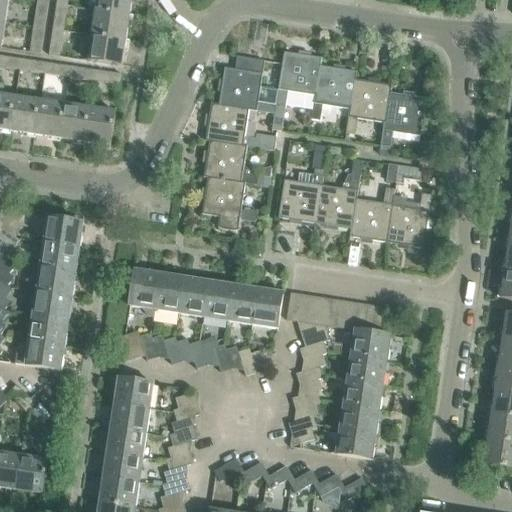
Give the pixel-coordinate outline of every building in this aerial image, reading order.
[(0,0),(0,23),(6,24),(9,0),(0,0)] [(57,0),(56,6),(68,8),(69,0),(57,0)] [(97,0),(95,12),(130,17),(132,0),(97,0)] [(37,3),(33,28),(45,30),(49,5),(37,3)] [(53,31),(64,33),(68,8),(56,6),(53,31)] [(91,37),(126,42),(130,17),(95,12),(91,37)] [(33,28),(29,54),(41,56),(45,30),(33,28)] [(49,57),(60,59),(64,33),(53,31),(49,57)] [(88,63),(122,68),(126,42),(91,37),(88,63)] [(285,54),(277,108),(275,117),(272,132),(282,134),(286,107),(314,112),(316,97),(321,68),(322,68),(323,60),(285,54)] [(0,69),(19,73),(21,61),(0,57),(0,69)] [(227,70),(222,107),(221,108),(249,112),(249,113),(275,117),(277,108),(277,106),(259,103),(266,65),(238,60),(237,72),(227,70)] [(19,73),(44,76),(46,65),(21,61),(19,73)] [(44,76),(69,80),(71,68),(46,65),(44,76)] [(69,80),(94,84),(96,72),(71,68),(69,80)] [(358,74),(322,68),(321,68),(316,97),(314,112),(312,121),(321,123),(324,106),(351,110),(356,81),(358,74)] [(96,72),(94,84),(120,88),(121,76),(96,72)] [(351,110),(347,134),(357,136),(360,120),(387,124),(388,124),(389,110),(391,95),(393,87),(356,81),(351,110)] [(0,131),(10,133),(15,98),(0,95),(0,131)] [(387,124),(383,147),(393,149),(395,132),(422,136),(428,101),(391,95),(389,110),(388,124),(387,124)] [(10,133),(35,137),(40,102),(15,98),(10,133)] [(35,137),(60,141),(65,106),(40,102),(35,137)] [(60,141),(85,145),(90,109),(65,106),(60,141)] [(209,143),(247,150),(275,154),(277,140),(257,137),(256,141),(245,139),(249,113),(249,112),(221,108),(222,107),(211,106),(206,143),(209,143)] [(90,109),(85,145),(110,149),(116,113),(90,109)] [(209,143),(204,179),(207,180),(246,187),(258,189),(259,178),(255,177),(256,171),(244,169),(247,150),(209,143)] [(329,149),(316,147),(313,171),(315,171),(325,173),(329,149)] [(383,147),(382,156),(394,158),(396,149),(393,149),(383,147)] [(428,154),(419,152),(417,162),(427,163),(428,154)] [(353,162),(351,177),(361,179),(362,171),(364,163),(353,162)] [(389,167),(386,184),(396,185),(399,169),(392,168),(389,167)] [(256,171),(255,177),(259,178),(269,179),(271,168),(256,171)] [(280,219),(317,225),(323,187),(325,173),(315,171),(313,187),(285,182),(280,219)] [(317,225),(351,231),(352,231),(357,202),(361,179),(351,177),(349,177),(342,191),(323,187),(317,225)] [(258,189),(270,191),(271,179),(269,179),(259,178),(258,189)] [(242,213),(246,187),(207,180),(202,216),(219,219),(217,229),(221,231),(225,232),(230,232),(234,233),(238,233),(240,222),(256,224),(257,215),(242,213)] [(351,231),(350,239),(387,245),(393,207),(396,192),(386,190),(383,206),(357,202),(352,231),(351,231)] [(393,207),(387,245),(423,250),(432,198),(422,196),(420,212),(393,207)] [(1,217),(0,217),(0,230),(13,239),(27,220),(6,206),(1,217)] [(48,220),(44,245),(80,251),(83,225),(48,220)] [(18,243),(13,239),(0,230),(0,257),(10,264),(16,254),(12,252),(18,243)] [(44,245),(40,270),(76,275),(80,251),(44,245)] [(12,279),(8,276),(15,268),(10,264),(0,257),(0,284),(6,289),(12,279)] [(25,292),(36,294),(72,300),(76,275),(40,270),(38,282),(26,280),(25,292)] [(160,276),(135,272),(129,309),(144,311),(149,319),(153,319),(154,313),(155,313),(160,276)] [(511,274),(504,274),(500,299),(511,301),(511,274)] [(160,276),(155,313),(179,317),(185,280),(160,276)] [(179,317),(204,320),(209,284),(185,280),(179,317)] [(9,304),(5,301),(11,292),(6,289),(0,284),(0,312),(2,314),(9,304)] [(204,320),(228,324),(234,288),(209,284),(204,320)] [(228,324),(253,328),(258,292),(234,288),(228,324)] [(253,328),(278,332),(284,296),(258,292),(253,328)] [(36,294),(33,319),(68,324),(72,300),(36,294)] [(287,323),(298,325),(302,298),(291,297),(287,323)] [(302,298),(298,325),(310,326),(314,300),(302,298)] [(310,326),(322,328),(326,302),(314,300),(310,326)] [(322,328),(327,329),(333,330),(337,304),(326,302),(322,328)] [(333,330),(345,332),(349,305),(337,304),(333,330)] [(345,332),(356,334),(357,334),(361,307),(349,305),(345,332)] [(357,334),(368,335),(372,309),(361,307),(357,334)] [(368,335),(379,337),(383,311),(372,309),(368,335)] [(503,341),(511,342),(511,316),(507,316),(503,341)] [(33,319),(29,343),(65,349),(68,324),(33,319)] [(306,351),(324,345),(331,343),(327,329),(322,328),(310,326),(298,325),(306,351)] [(125,338),(117,340),(124,364),(135,361),(145,358),(140,339),(138,334),(125,338)] [(352,358),(388,364),(392,339),(379,337),(368,335),(357,334),(356,334),(352,358)] [(170,362),(164,343),(163,338),(153,341),(151,336),(140,339),(145,358),(147,363),(158,360),(170,362)] [(189,346),(188,342),(177,345),(176,340),(164,343),(170,362),(171,367),(182,364),(194,366),(189,346)] [(499,366),(511,368),(511,342),(503,341),(499,366)] [(29,343),(25,368),(61,374),(65,349),(29,343)] [(201,343),(189,346),(194,366),(196,371),(207,368),(219,370),(214,351),(213,346),(202,348),(201,343)] [(300,352),(304,363),(302,375),(321,369),(326,367),(323,357),(328,356),(324,345),(306,351),(300,352)] [(214,351),(219,370),(220,375),(232,372),(244,374),(238,355),(237,350),(227,353),(225,348),(214,351)] [(257,376),(269,378),(263,353),(251,356),(250,351),(238,355),(244,374),(245,378),(257,376)] [(349,383),(384,388),(388,364),(352,358),(349,383)] [(496,391),(511,393),(511,368),(499,366),(496,391)] [(298,400),(316,394),(322,393),(319,382),(324,381),(321,369),(302,375),(297,376),(300,388),(298,400)] [(115,406),(150,411),(154,386),(119,381),(115,406)] [(345,407),(380,413),(384,388),(349,383),(345,407)] [(16,386),(7,395),(25,413),(34,405),(16,386)] [(42,391),(33,400),(50,417),(59,409),(42,391)] [(492,416),(511,419),(511,393),(496,391),(492,416)] [(0,409),(8,401),(0,392),(0,409)] [(176,400),(179,411),(198,405),(199,393),(176,400)] [(316,394),(298,400),(293,402),(296,413),(295,425),(313,419),(318,417),(315,407),(320,405),(316,394)] [(174,412),(177,424),(196,419),(201,417),(198,405),(179,411),(174,412)] [(111,430),(146,436),(150,411),(115,406),(111,430)] [(341,432),(377,437),(380,413),(345,407),(341,432)] [(488,441),(511,444),(511,419),(492,416),(488,441)] [(197,441),(194,430),(196,419),(177,424),(171,426),(174,436),(170,437),(174,448),(192,443),(197,441)] [(295,425),(289,426),(293,437),(291,450),(316,442),(312,431),(316,430),(313,419),(295,425)] [(107,455),(143,460),(146,436),(111,430),(107,455)] [(337,457),(373,463),(377,437),(341,432),(337,457)] [(484,466),(511,470),(511,444),(488,441),(484,466)] [(192,443),(174,448),(167,450),(170,461),(166,462),(170,473),(188,468),(194,466),(191,455),(192,443)] [(0,490),(17,493),(22,459),(0,455),(0,490)] [(104,479),(139,485),(143,460),(107,455),(104,479)] [(22,459),(17,493),(42,497),(48,463),(22,459)] [(236,461),(214,474),(220,484),(242,472),(236,461)] [(261,465),(239,477),(245,488),(266,475),(261,465)] [(166,498),(184,493),(190,491),(186,479),(188,468),(170,473),(164,475),(167,485),(162,486),(166,498)] [(265,481),(271,492),(292,479),(286,469),(265,481)] [(311,473),(290,485),(296,496),(317,483),(311,473)] [(337,476),(315,489),(321,499),(343,487),(337,476)] [(100,503),(135,509),(139,485),(104,479),(100,503)] [(362,480),(340,493),(346,504),(368,491),(362,480)] [(184,511),(182,504),(184,493),(166,498),(160,500),(164,510),(159,511),(158,511),(184,511)] [(98,511),(134,511),(135,509),(100,503),(98,511)]
